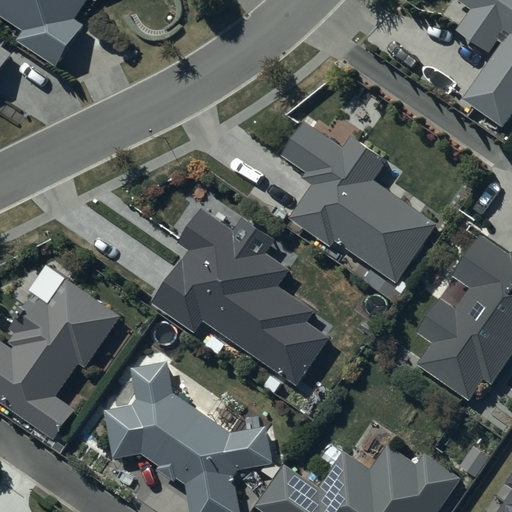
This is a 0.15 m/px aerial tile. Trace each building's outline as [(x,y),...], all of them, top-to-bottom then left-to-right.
[(0,0),(0,17),(25,33),(20,41),(64,70),(91,27),(79,20),(91,0),(0,0)] [(504,134),(511,121),(511,0),(458,0),(475,11),(461,33),(489,52),(506,28),(511,31),(511,34),(463,107),(504,134)] [(0,85),(19,55),(0,43),(0,85)] [(315,185),(292,218),(336,250),(340,245),(399,287),(440,228),(376,183),(391,162),(356,138),(347,150),(310,124),(284,160),(309,177),(307,180),(315,185)] [(182,248),(192,254),(158,306),(201,334),(207,325),(302,388),(335,336),(315,323),(324,308),(287,284),(296,270),(274,256),(283,241),(247,217),(241,226),(210,206),(182,248)] [(482,400),(511,356),(511,252),(510,253),(487,237),(458,279),(470,288),(456,310),(444,302),(421,336),(435,345),(421,365),(473,402),(477,396),(482,400)] [(127,320),(76,283),(57,308),(38,294),(14,328),(20,332),(15,339),(20,343),(16,349),(0,338),(0,403),(59,446),(87,407),(67,393),(84,370),(88,373),(127,320)] [(136,372),(140,409),(111,413),(118,463),(146,458),(187,487),(194,506),(194,511),(243,511),(238,472),(280,466),(275,429),(229,436),(232,432),(180,396),(177,367),(136,372)] [(442,511),(465,477),(432,456),(423,470),(391,449),(374,475),(345,456),(323,489),(291,469),(263,511),(442,511)]
